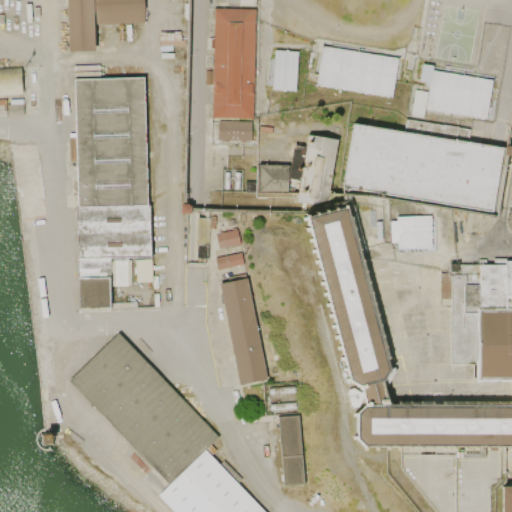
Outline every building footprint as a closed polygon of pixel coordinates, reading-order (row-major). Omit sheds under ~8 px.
[(68,0),(70,50),(96,49),(95,23),(146,22),(145,0),(68,0)] [(254,118),(214,117),(216,8),(257,8),(254,118)] [(314,84),(320,46),(397,58),(391,96),(314,84)] [(293,91),(272,89),(275,51),(296,52),(293,91)] [(431,72),(432,67),(421,65),(418,83),(429,85),(431,72)] [(0,70),(20,70),(21,97),(0,97),(0,70)] [(431,72),(429,85),(428,93),(425,112),(486,122),(493,82),(431,72)] [(145,76),(70,78),(78,311),(110,310),(109,287),(130,287),(129,260),(134,259),(135,285),(152,285),(145,76)] [(414,91),(410,117),(424,119),(425,112),(428,93),(414,91)] [(217,121),(217,141),(251,142),(251,122),(217,121)] [(340,189),(351,123),(504,149),(493,214),(395,198),(340,189)] [(338,141),(307,136),(305,148),(299,180),(296,203),(326,208),(338,141)] [(305,148),(292,146),(288,166),(258,165),(257,192),(287,194),(287,179),(299,180),(305,148)] [(355,437),(356,417),(368,404),(363,388),(349,381),(307,218),(357,204),(369,249),(372,259),(398,360),(392,378),(398,402),(511,402),(511,448),(505,448),(500,448),(454,448),(399,448),(385,448),(367,448),(355,437)] [(430,217),(396,218),(396,222),(389,222),(389,243),(397,243),(397,251),(431,250),(430,217)] [(215,234),(219,251),(240,246),(236,230),(215,234)] [(214,258),(217,271),(243,266),(241,253),(214,258)] [(511,263),(449,264),(449,271),(449,273),(438,273),(439,301),(449,301),(450,366),(478,366),(478,383),(511,382),(511,263)] [(218,284),(240,387),(267,382),(245,278),(218,284)] [(262,511),(171,511),(157,497),(168,486),(67,382),(118,334),(219,438),(204,452),(262,511)] [(277,418),(283,487),(304,486),(298,416),(277,418)] [(500,511),(501,487),(511,487),(511,511),(500,511)]
